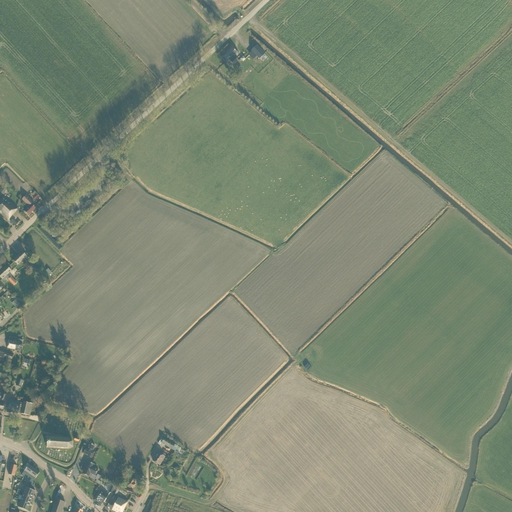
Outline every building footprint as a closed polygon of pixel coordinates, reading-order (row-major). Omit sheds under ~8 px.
[(222,58),(226,62),(229,60),(233,64),(238,60),(235,56),(238,53),(232,46),(225,52),(226,53),(222,58)] [(264,54),(257,46),(252,50),(259,58),(264,54)] [(28,215),(36,208),(32,204),(33,202),(26,195),(22,200),(26,204),(24,205),(27,208),(24,211),(28,215)] [(0,213),(8,220),(17,208),(9,201),(8,202),(3,198),(0,201),(0,213)] [(27,262),(24,259),(27,256),(22,251),(17,255),(22,261),(25,264),(27,262)] [(18,265),(22,261),(17,255),(13,260),(18,265)] [(7,265),(2,270),(10,278),(11,277),(12,276),(9,273),(12,271),(7,265)] [(8,280),(11,282),(14,280),(11,277),(10,278),(2,270),(0,271),(0,277),(2,280),(5,277),(8,280)] [(9,340),(7,348),(21,351),(22,343),(23,340),(18,339),(18,342),(9,340)] [(21,414),(22,409),(23,403),(20,403),(21,402),(9,399),(7,408),(19,411),(18,413),(21,414)] [(23,403),(22,409),(21,414),(30,416),(33,403),(24,401),(23,403)] [(47,437),(47,446),(68,448),(72,446),(72,442),(68,438),(47,437)] [(181,448),(178,446),(165,438),(161,443),(175,451),(173,454),(184,462),(187,457),(188,458),(190,455),(180,449),(181,448)] [(85,447),(82,453),(92,458),(94,452),(92,451),(95,446),(92,445),(89,444),(88,445),(87,449),(85,447)] [(156,456),(153,461),(160,465),(165,457),(159,453),(157,456),(156,456)] [(84,467),(85,468),(83,474),(90,477),(92,474),(95,476),(98,470),(95,468),(96,465),(87,461),(84,467)] [(17,466),(11,464),(9,475),(14,476),(17,466)] [(24,471),(21,475),(24,477),(25,474),(29,477),(34,468),(29,464),(24,471)] [(35,478),(36,478),(40,472),(34,468),(29,477),(32,479),(30,481),(32,483),(33,482),(35,478)] [(170,473),(177,477),(180,472),(173,468),(170,473)] [(130,478),(127,485),(128,485),(126,489),(124,488),(123,491),(131,495),(133,491),(130,490),(131,487),(133,488),(135,484),(134,483),(135,480),(130,478)] [(17,492),(33,498),(35,491),(26,487),(24,492),(18,489),(17,492)] [(100,490),(94,500),(101,504),(103,501),(104,502),(108,495),(100,490)] [(33,498),(17,492),(17,494),(22,496),(21,500),(30,504),(33,498)] [(112,503),(109,502),(107,506),(112,509),(111,510),(114,511),(122,511),(128,501),(115,495),(112,503)] [(30,504),(21,500),(15,498),(14,500),(20,503),(18,507),(28,511),(30,504)] [(62,511),(65,502),(55,499),(51,511),(62,511)]
